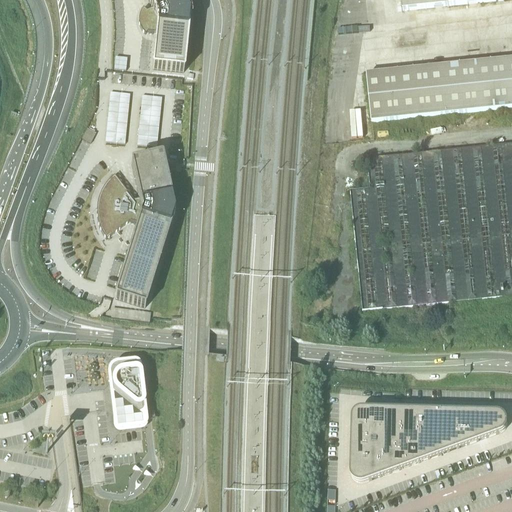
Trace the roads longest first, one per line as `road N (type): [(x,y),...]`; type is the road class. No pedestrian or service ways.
road 1 (unclassified): [(172,511),(188,468),(210,0)]
road 2 (secondary): [(511,365),(393,364),(128,337)]
road 3 (motorway): [(39,0),(49,41),(45,75),(2,205)]
road 4 (motorway): [(25,199),(66,86),(68,0)]
road 5 (motorway): [(128,337),(57,313),(29,289),(14,240),(25,199)]
road 6 (unknown): [(103,89),(161,95),(168,106),(162,142),(148,156),(134,158),(99,141)]
